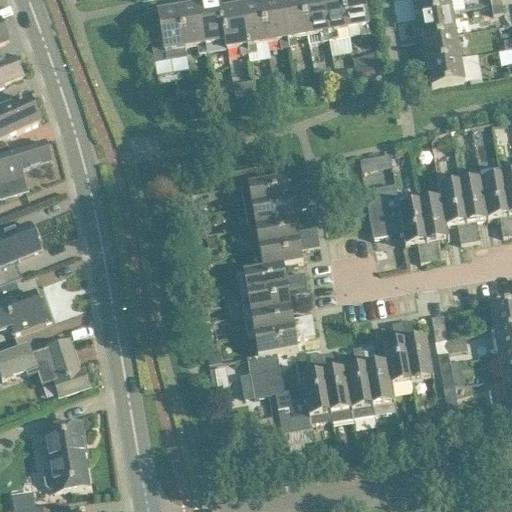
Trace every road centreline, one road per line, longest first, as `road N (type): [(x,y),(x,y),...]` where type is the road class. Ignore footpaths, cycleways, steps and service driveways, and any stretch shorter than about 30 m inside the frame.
road 1 (unclassified): [(147,511),(90,189),(27,0)]
road 2 (residential): [(273,511),(399,491)]
